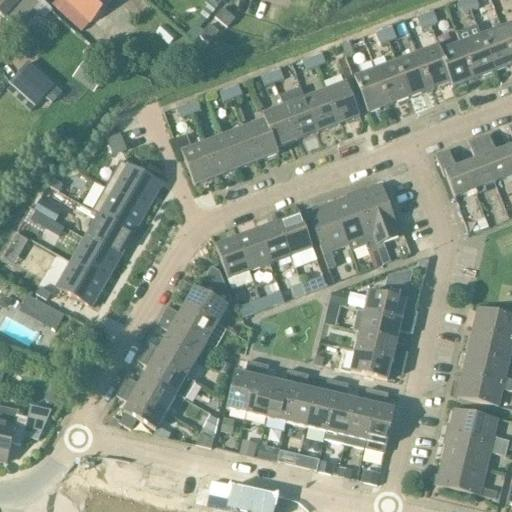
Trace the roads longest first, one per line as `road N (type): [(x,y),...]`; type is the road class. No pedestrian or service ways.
road 1 (residential): [(71,443),(196,221),(403,145)]
road 2 (residential): [(388,511),(451,254),(403,145)]
road 3 (residential): [(71,443),(383,511)]
